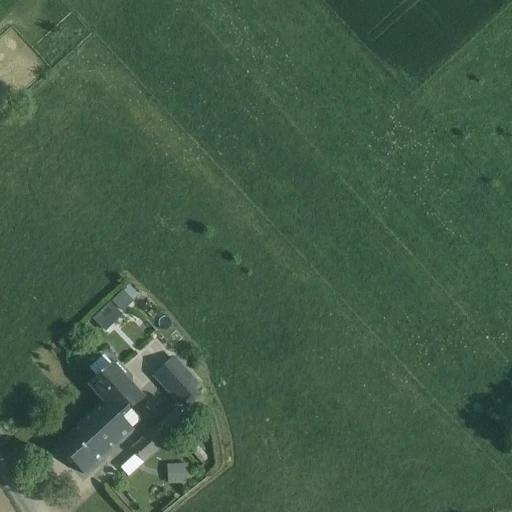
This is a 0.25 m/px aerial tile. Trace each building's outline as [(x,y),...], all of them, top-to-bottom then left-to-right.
[(200,387),(175,359),(156,376),(180,403),(181,403),(200,387)] [(118,362),(114,366),(124,377),(128,373),(118,362)] [(114,366),(114,365),(91,385),(105,401),(57,445),(85,475),(134,431),(132,428),(121,417),(130,409),(142,398),(124,377),(114,366)] [(176,408),(132,449),(144,462),(189,421),(176,408)] [(141,420),(130,409),(121,417),(132,428),(141,420)] [(185,467),(166,469),(168,481),(186,479),(185,467)]
